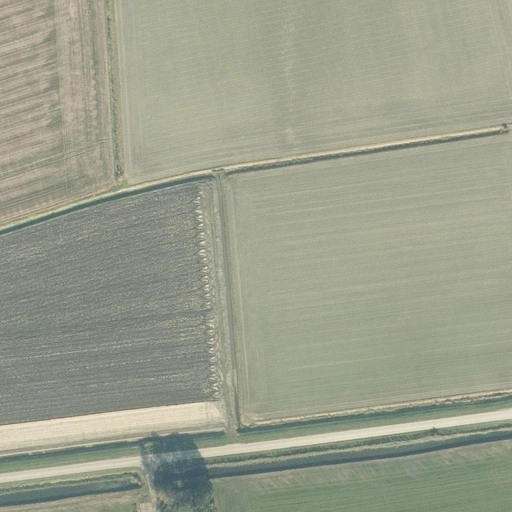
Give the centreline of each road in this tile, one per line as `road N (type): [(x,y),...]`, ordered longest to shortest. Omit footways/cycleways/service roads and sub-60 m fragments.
road 1 (tertiary): [(147,459),(511,414)]
road 2 (tertiary): [(0,478),(147,459)]
